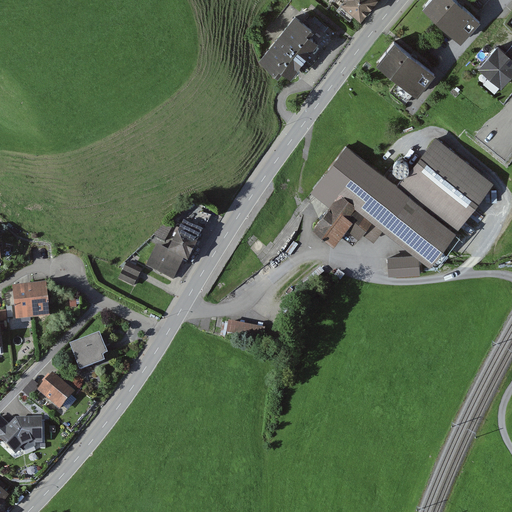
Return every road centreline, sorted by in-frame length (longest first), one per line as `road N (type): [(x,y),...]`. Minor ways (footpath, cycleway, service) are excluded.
road 1 (secondary): [(399,0),(267,173),(166,334)]
road 2 (secondary): [(166,334),(95,438),(28,511)]
road 3 (residential): [(105,299),(0,408)]
road 4 (residential): [(105,299),(40,263),(0,288)]
